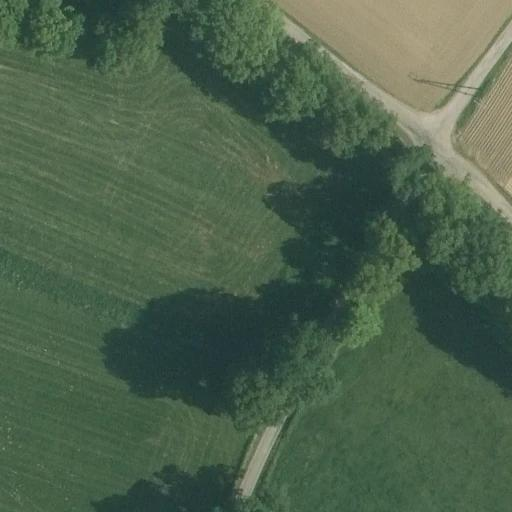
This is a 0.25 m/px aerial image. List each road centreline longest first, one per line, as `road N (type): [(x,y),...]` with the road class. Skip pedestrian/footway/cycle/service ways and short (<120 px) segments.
road 1 (residential): [(239,511),(309,341),(429,139)]
road 2 (residential): [(252,0),(429,139)]
road 3 (residential): [(429,139),(511,30)]
